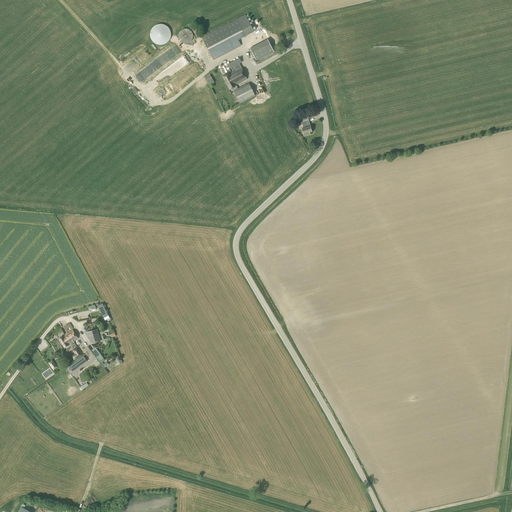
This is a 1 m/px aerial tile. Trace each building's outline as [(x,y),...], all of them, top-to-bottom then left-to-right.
[(213,60),(241,46),(238,40),(254,32),(245,15),(229,24),(201,38),(213,60)] [(185,44),(186,44),(188,43),(189,43),(190,42),(191,41),(191,40),(192,39),(192,38),(193,37),(193,36),(192,34),(192,33),(191,32),(191,31),(190,30),(189,30),(187,29),(186,29),(185,29),(184,29),(183,29),(181,30),(180,31),(180,32),(179,33),(178,34),(178,35),(178,36),(178,38),(178,39),(179,40),(180,41),(181,42),(182,43),(183,43),(184,43),(185,44)] [(257,61),(275,52),(268,37),(250,45),(257,61)] [(247,80),(239,64),(241,62),(237,54),(225,60),(229,69),(233,67),(235,71),(229,74),(228,73),(222,76),(229,90),(232,89),(239,104),(254,96),(248,84),(238,89),(235,85),(247,80)] [(151,67),(141,76),(145,81),(155,72),(151,67)] [(303,136),(310,135),(309,132),(311,132),(310,127),(308,120),(301,122),(303,128),(301,129),(303,136)] [(102,304),(98,306),(102,318),(107,316),(102,304)] [(72,339),(73,341),(77,339),(72,330),(64,335),(66,338),(69,341),(72,339)] [(90,344),(100,341),(96,330),(86,333),(87,337),(88,337),(90,344)] [(73,342),(73,341),(72,339),(69,341),(66,338),(64,335),(59,339),(64,348),(65,347),(66,347),(67,346),(73,342)] [(77,347),(72,350),(74,354),(71,356),(74,360),(82,355),(77,347)] [(100,363),(104,360),(100,354),(96,357),(100,363)] [(52,360),(48,363),(53,371),(58,367),(52,360)]
